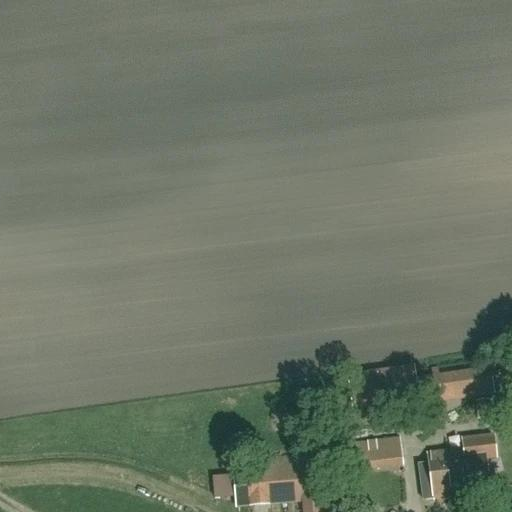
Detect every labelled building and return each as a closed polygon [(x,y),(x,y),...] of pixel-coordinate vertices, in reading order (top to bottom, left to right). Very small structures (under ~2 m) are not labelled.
[(416,389),(414,369),(348,379),(351,400),(359,399),(360,410),(369,409),(368,398),(416,389)] [(436,399),(471,394),(467,373),(434,377),(419,380),(422,403),(436,402),(436,399)] [(479,418),(493,416),(491,400),(487,400),(485,389),(475,391),(479,418)] [(351,444),(354,472),(403,466),(400,438),(351,444)] [(428,485),(432,484),(433,498),(488,491),(483,447),(428,454),(430,470),(426,471),(424,475),(424,481),(428,485)] [(236,506),(330,499),(327,460),(233,468),(236,506)] [(412,501),(412,483),(385,484),(386,502),(412,501)]
